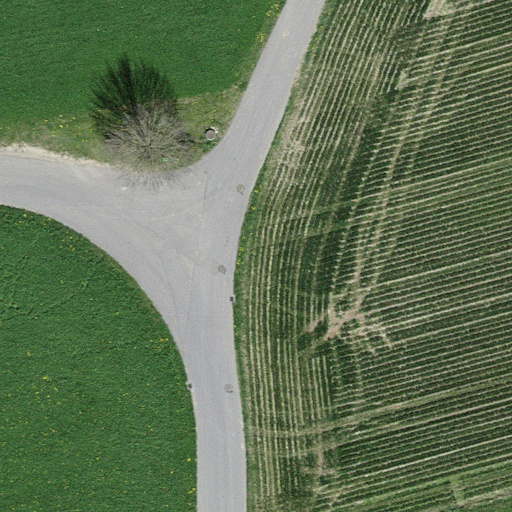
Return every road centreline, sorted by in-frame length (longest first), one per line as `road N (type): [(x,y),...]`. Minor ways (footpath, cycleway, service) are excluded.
road 1 (unclassified): [(182,244),(235,163),(304,0)]
road 2 (unclassified): [(214,511),(216,398),(182,244)]
road 3 (unclassified): [(182,244),(84,195),(0,181)]
